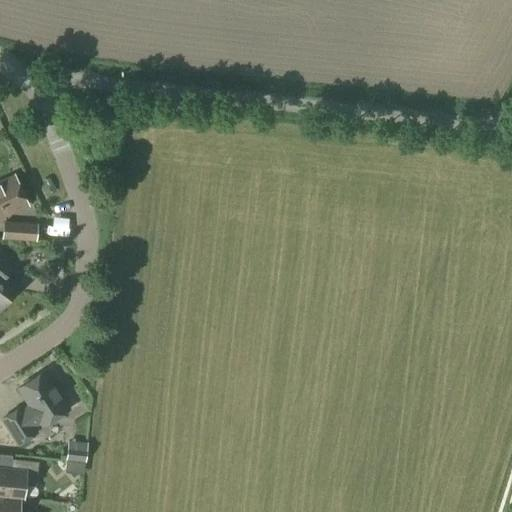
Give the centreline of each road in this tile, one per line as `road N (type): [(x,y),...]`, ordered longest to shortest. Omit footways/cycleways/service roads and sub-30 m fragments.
road 1 (unclassified): [(511,128),(84,81),(38,92)]
road 2 (residential): [(0,371),(73,321),(86,254),(82,201),(38,92)]
